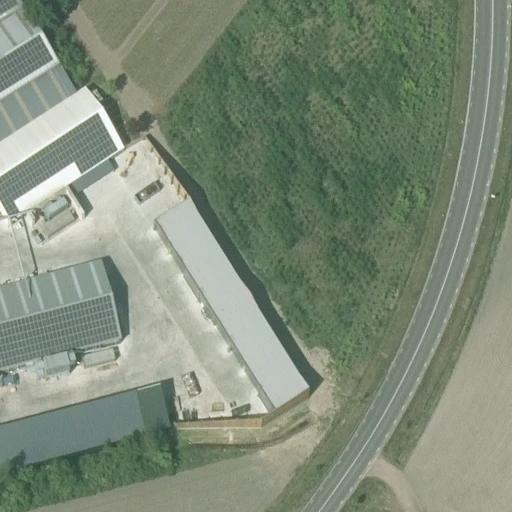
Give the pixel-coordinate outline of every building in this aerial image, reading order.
[(0,0),(0,110),(59,74),(12,0),(0,0)] [(0,147),(0,211),(10,227),(123,153),(84,93),(0,147)] [(182,201),(133,233),(247,414),(297,383),(182,201)] [(0,377),(121,346),(100,266),(0,292),(0,377)] [(0,433),(0,477),(169,435),(158,394),(0,433)]
